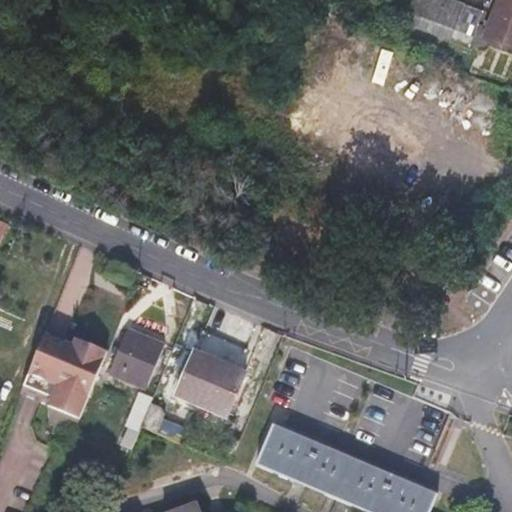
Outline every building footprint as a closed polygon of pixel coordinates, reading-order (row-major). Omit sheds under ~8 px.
[(485,11),(454,0),(378,0),(415,14),(410,27),(450,42),(454,31),(475,38),(485,11)] [(511,0),(496,0),(481,38),(511,50),(511,0)] [(133,269),(112,260),(107,270),(128,279),(133,269)] [(205,321),(172,396),(228,421),(261,347),(205,321)] [(112,375),(149,389),(166,344),(134,332),(129,330),(112,375)] [(63,340),(62,343),(43,335),(19,395),(48,408),(47,424),(70,433),(106,350),(75,337),(71,344),(63,340)] [(115,448),(125,452),(143,414),(129,408),(120,427),(124,429),(115,448)] [(432,511),(439,495),(274,427),(258,466),(367,511),(432,511)] [(212,457),(227,464),(239,438),(224,431),(212,457)]
